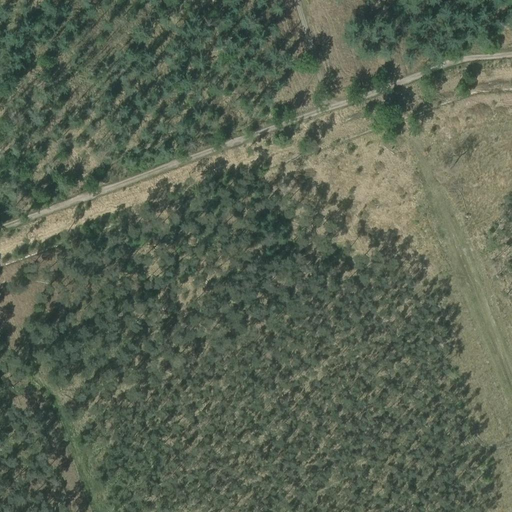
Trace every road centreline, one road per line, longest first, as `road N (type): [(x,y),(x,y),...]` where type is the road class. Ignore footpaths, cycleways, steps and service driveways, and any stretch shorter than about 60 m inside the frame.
road 1 (track): [(0,226),(330,110)]
road 2 (track): [(330,110),(448,62),(511,52)]
